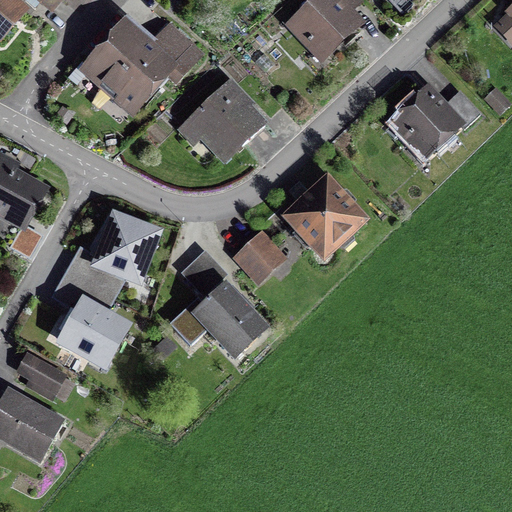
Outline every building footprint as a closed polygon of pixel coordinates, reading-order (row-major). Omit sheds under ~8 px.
[(0,0),(0,35),(1,37),(23,12),(8,0),(0,0)] [(39,0),(51,10),(60,0),(39,0)] [(326,55),(355,28),(344,16),(359,1),(357,0),(320,0),(291,27),(310,46),(314,42),(326,55)] [(511,13),(497,28),(511,43),(511,13)] [(88,71),(133,110),(164,75),(176,86),(203,55),(170,26),(149,49),(126,29),(88,71)] [(224,162),(241,146),(242,148),(265,127),(248,108),(252,104),(232,83),(188,123),(224,162)] [(428,92),(395,123),(426,156),(459,125),(464,131),(480,116),(460,94),(444,109),(428,92)] [(0,155),(0,240),(12,247),(43,192),(13,175),(19,166),(0,155)] [(352,235),(366,222),(327,180),(285,219),(298,233),(304,233),(311,241),(311,247),(324,261),(338,248),(338,242),(346,234),(352,235)] [(138,282),(156,236),(115,221),(97,266),(138,282)] [(262,237),(238,260),(258,282),(282,260),(262,237)] [(207,256),(185,277),(204,297),(226,276),(207,256)] [(101,274),(93,288),(107,295),(114,281),(101,274)] [(86,299),(100,307),(107,295),(93,288),(86,299)] [(170,326),(190,348),(210,329),(235,356),(263,331),(225,290),(199,315),(191,306),(170,326)] [(126,329),(84,305),(62,344),(104,368),(126,329)] [(26,358),(19,371),(34,379),(30,386),(53,399),(64,380),(26,358)] [(0,404),(0,437),(41,461),(62,424),(7,392),(0,404)]
